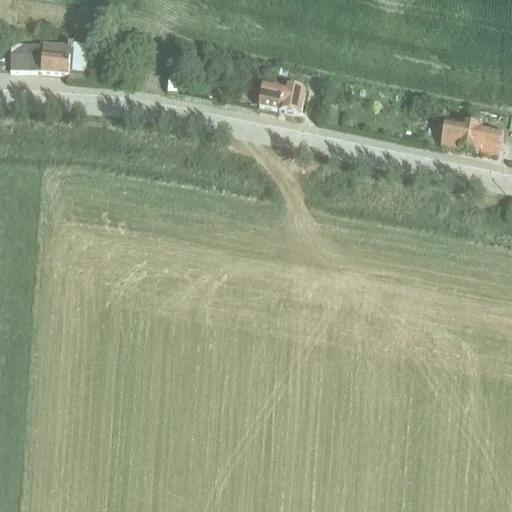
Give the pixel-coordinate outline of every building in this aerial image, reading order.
[(70,76),(86,77),(87,77),(89,49),(44,48),(44,50),(11,50),(11,78),(37,78),(69,80),(70,76)] [(70,76),(69,80),(69,86),(85,87),(86,77),(70,76)] [(265,89),(259,111),(279,117),(301,121),(306,96),(287,91),(286,93),(265,89)] [(326,119),(324,128),(335,131),(337,124),(338,125),(339,119),(337,119),(339,113),(327,110),(326,119)] [(447,124),(441,150),(475,157),(499,161),(504,136),(491,134),(447,124)]
